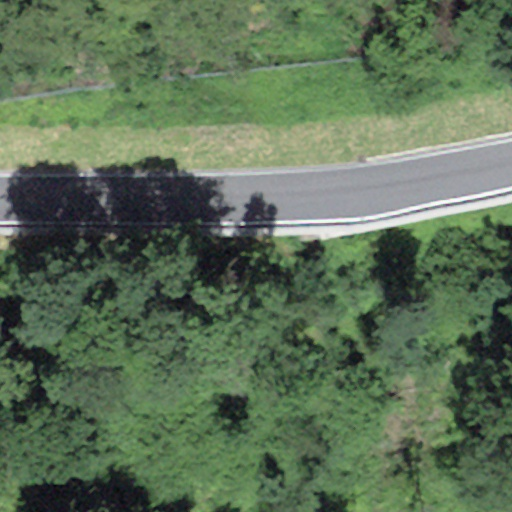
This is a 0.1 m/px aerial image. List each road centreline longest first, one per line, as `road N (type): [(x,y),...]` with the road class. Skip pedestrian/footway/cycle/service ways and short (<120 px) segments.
road 1 (track): [(0,345),(203,341),(511,288)]
road 2 (secondary): [(0,205),(329,202),(511,167)]
